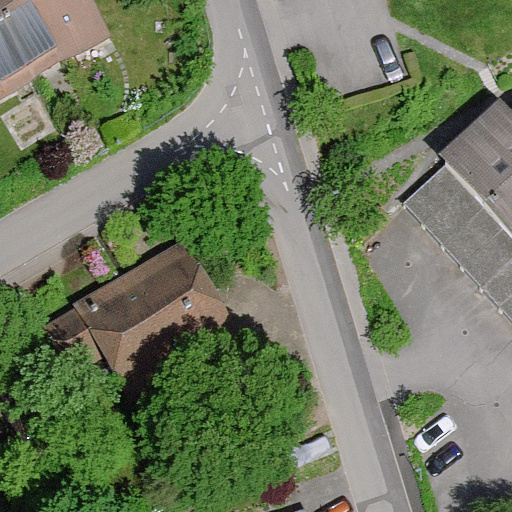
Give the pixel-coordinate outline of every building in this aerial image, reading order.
[(84,0),(0,0),(0,27),(35,86),(109,42),(84,0)] [(0,106),(35,86),(0,27),(0,106)] [(511,127),(502,117),(447,168),(511,238),(511,127)] [(511,238),(447,168),(405,207),(511,322),(511,238)] [(196,263),(56,338),(82,387),(107,374),(128,412),(243,351),(196,263)]
